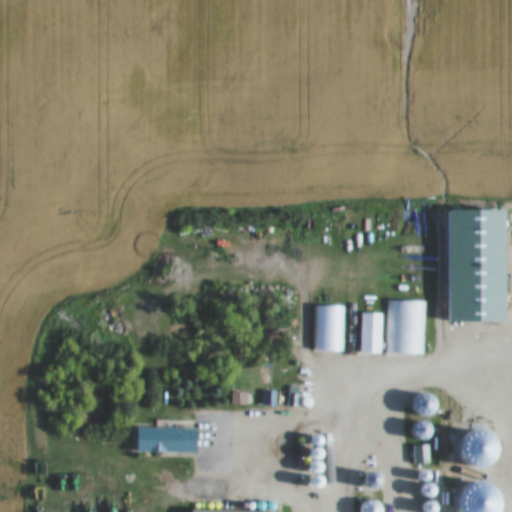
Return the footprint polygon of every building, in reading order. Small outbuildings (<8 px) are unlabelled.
[(508,321),(507,212),(448,212),(449,322),(508,321)] [(423,355),(424,301),(387,300),(386,355),(423,355)] [(313,352),(343,352),(343,306),(313,306),(313,352)] [(362,314),(362,355),(383,355),(383,314),(362,314)] [(197,428),(139,428),(139,453),(197,453),(197,428)] [(483,428),(464,443),(482,466),(501,451),(483,428)] [(428,447),(416,446),(415,463),(428,463),(428,447)] [(360,511),(381,511),(381,502),(374,502),(374,499),(360,499),(360,511)]
